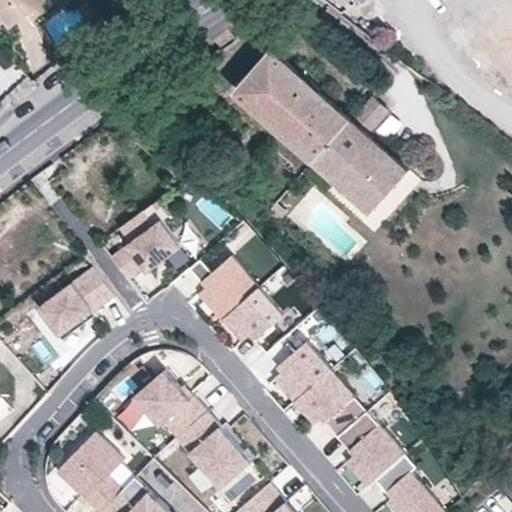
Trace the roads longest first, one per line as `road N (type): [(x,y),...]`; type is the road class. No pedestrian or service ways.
road 1 (residential): [(359,511),(201,328),(169,311),(115,333),(30,426),(18,459),(25,497),(40,511)]
road 2 (primary): [(212,0),(0,157)]
road 3 (unknown): [(200,8),(236,53),(256,41),(291,46),(357,100)]
